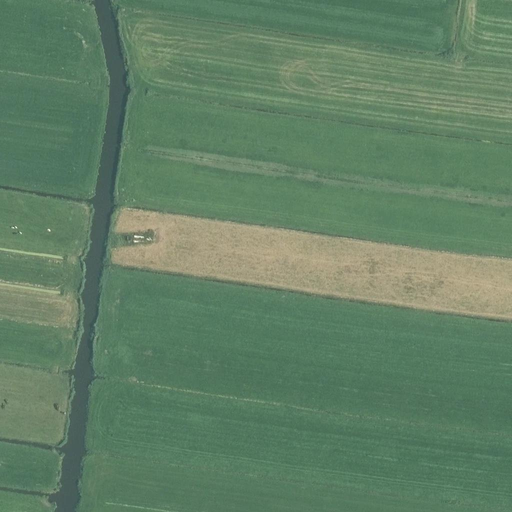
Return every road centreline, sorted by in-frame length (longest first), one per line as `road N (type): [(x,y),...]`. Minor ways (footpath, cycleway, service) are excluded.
road 1 (track): [(121,0),(140,108),(511,167)]
road 2 (track): [(131,372),(511,374)]
road 3 (track): [(0,320),(106,339),(131,372)]
road 4 (track): [(131,372),(100,450),(93,511)]
road 5 (track): [(51,381),(71,334),(75,254)]
